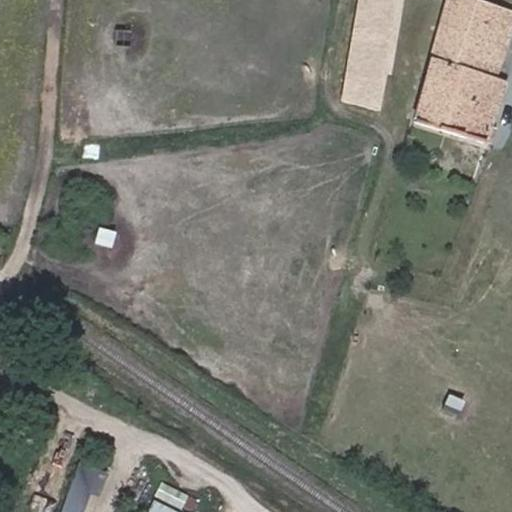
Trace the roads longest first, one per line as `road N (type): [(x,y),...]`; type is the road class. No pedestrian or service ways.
road 1 (track): [(59,0),(39,201),(0,281)]
road 2 (track): [(0,362),(75,410),(144,438),(243,511)]
